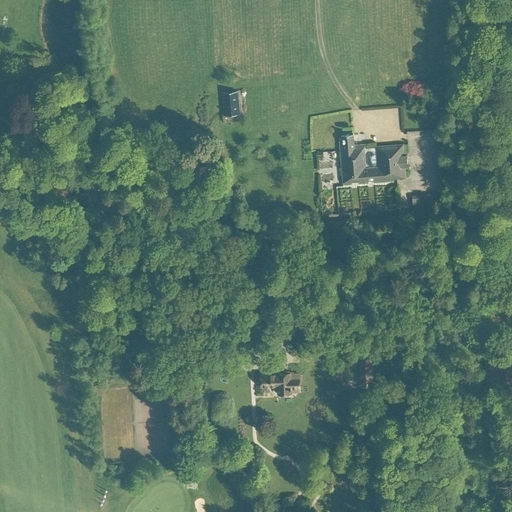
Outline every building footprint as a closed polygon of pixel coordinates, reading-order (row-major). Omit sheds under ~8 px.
[(224,114),(240,113),(238,90),(222,91),(224,114)] [(354,147),(353,133),(342,134),(342,138),(339,138),(343,182),(397,178),(397,176),(406,175),(403,143),(374,146),(374,147),(366,147),(365,146),(354,147)] [(414,207),(433,206),(432,193),(413,195),(414,207)] [(369,354),(369,351),(371,351),(371,347),(359,347),(359,351),(364,351),(364,353),(360,353),(360,364),(359,364),(359,383),(362,383),(362,387),(372,387),(372,383),(374,383),(374,363),(372,363),(372,354),(369,354)] [(293,374),(293,373),(261,374),(261,375),(260,377),(260,380),(261,381),(262,386),(279,385),(279,393),(281,393),(282,395),(288,394),(289,393),(291,393),(291,390),(300,390),(299,374),(293,374)] [(327,393),(340,393),(340,382),(327,382),(327,393)]
